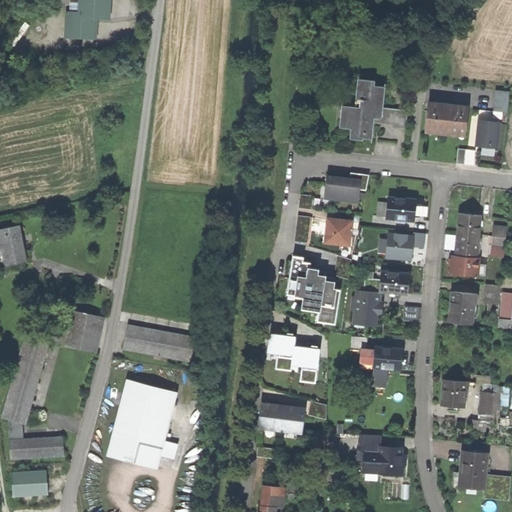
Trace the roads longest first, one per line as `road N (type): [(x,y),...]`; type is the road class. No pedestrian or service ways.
road 1 (track): [(70,511),(117,309),(160,0)]
road 2 (residential): [(244,511),(264,329),(298,175),(309,164),(443,176)]
road 3 (residential): [(443,176),(421,397),(435,511)]
road 4 (track): [(291,194),(299,0)]
road 5 (track): [(458,0),(422,70),(412,172)]
